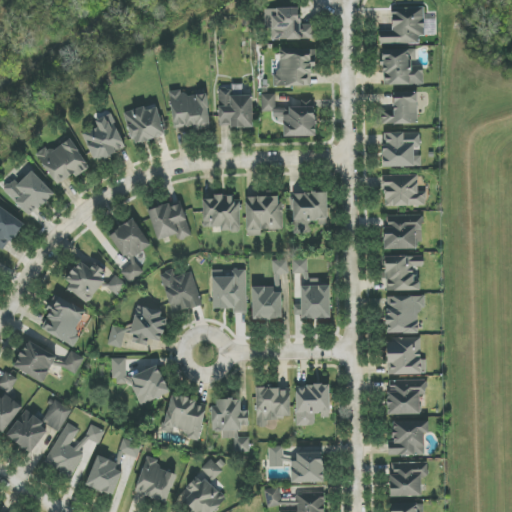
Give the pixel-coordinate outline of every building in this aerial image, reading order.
[(265,9),(267,41),(314,38),(313,25),(300,25),(299,7),(265,9)] [(392,8),(392,31),(379,31),(380,44),(419,44),(419,36),(425,36),(424,7),(392,8)] [(311,86),(310,67),(313,67),(313,49),(277,49),(278,86),(311,86)] [(383,86),(424,85),(423,66),(416,66),(416,49),(382,50),(383,86)] [(253,127),(253,95),(241,96),(241,89),(219,89),(219,127),(253,127)] [(207,92),(170,95),(173,129),(210,126),(207,92)] [(393,93),(394,111),(381,111),(381,125),(419,124),(418,92),(393,93)] [(157,104),(125,114),(134,145),(166,136),(157,104)] [(83,134),(95,162),(126,149),(112,114),(95,121),(98,128),(83,134)] [(383,133),(384,167),(421,166),(420,132),(383,133)] [(36,154),(59,187),(90,165),(71,139),(52,152),(48,146),(36,154)] [(30,217),(55,193),(33,170),(19,183),(14,179),(3,189),(30,217)] [(384,207),(426,206),(426,191),(418,192),(418,175),(384,176),(384,207)] [(327,192),(292,194),(294,234),(312,233),(312,224),(328,223),(327,192)] [(204,228),(222,227),(222,232),(241,232),(240,196),(203,197),(204,228)] [(246,197),(247,236),(262,236),(261,230),(283,230),(282,196),(246,197)] [(148,211),(158,241),(177,234),(179,241),(192,236),(180,201),(148,211)] [(0,248),(5,251),(24,222),(0,207),(0,248)] [(421,215),(384,216),(385,250),(422,249),(421,215)] [(109,235),(130,265),(121,271),(130,283),(144,273),(133,258),(152,245),(133,218),(109,235)] [(386,291),(420,291),(420,280),(416,280),(415,267),(424,267),(424,256),(385,257),(386,291)] [(331,318),(330,286),(321,286),(321,279),(308,279),(308,259),(292,259),(293,274),(304,274),(304,284),(301,284),(301,305),(294,305),(294,319),(331,318)] [(63,283),(88,303),(112,274),(96,261),(90,268),(81,260),(63,283)] [(273,260),(274,292),(280,292),(279,275),(289,274),(288,260),(273,260)] [(202,305),(192,272),(176,277),(174,270),(160,274),(173,314),(202,305)] [(246,270),(213,271),(214,310),(234,309),(234,312),(247,312),(246,270)] [(116,296),(127,286),(118,275),(106,285),(116,296)] [(274,287),(252,287),(253,320),(282,319),(282,293),(274,293),(274,287)] [(72,345),(88,312),(54,296),(47,310),(50,312),(41,330),(72,345)] [(418,334),(418,310),(425,311),(425,297),(387,296),(386,333),(418,334)] [(128,340),(147,346),(149,338),(160,342),(169,316),(140,306),(128,340)] [(108,345),(122,348),(127,329),(113,325),(108,345)] [(13,366),(42,383),(59,355),(30,338),(13,366)] [(423,375),(422,338),(387,339),(388,375),(423,375)] [(77,374),(84,358),(71,352),(64,368),(77,374)] [(159,366),(129,378),(127,374),(126,358),(112,359),(113,385),(132,384),(141,405),(170,393),(159,366)] [(18,379),(5,373),(0,382),(0,387),(11,393),(18,379)] [(389,415),(421,414),(420,396),(427,396),(427,380),(388,381),(389,415)] [(330,385),(296,385),(296,426),(315,426),(315,416),(330,416),(330,385)] [(290,418),(290,388),(256,389),(257,427),(267,427),(267,419),(290,418)] [(0,431),(3,434),(22,408),(0,391),(0,431)] [(199,438),(207,404),(171,395),(163,431),(174,434),(175,433),(199,438)] [(214,432),(223,432),(223,439),(235,439),(235,453),(250,453),(250,437),(240,438),(240,426),(249,425),(249,410),(241,411),(241,399),(213,400),(214,432)] [(61,430),(71,409),(54,401),(44,423),(61,430)] [(23,412),(8,438),(34,453),(49,427),(23,412)] [(393,422),(393,441),(389,441),(389,456),(425,456),(424,433),(429,433),(429,421),(393,422)] [(46,464),(73,477),(85,453),(82,452),(88,440),(99,445),(106,432),(87,423),(83,431),(66,423),(46,464)] [(142,445),(123,439),(119,452),(138,458),(142,445)] [(269,447),(269,467),(284,467),(284,459),(284,447),(269,447)] [(291,462),(292,484),(324,483),(323,453),(297,453),(297,461),(291,462)] [(86,486),(114,496),(125,468),(97,457),(86,486)] [(167,503),(176,475),(158,469),(160,461),(147,457),(135,493),(167,503)] [(191,511),(213,511),(226,498),(210,484),(223,470),(210,459),(202,469),(203,470),(187,488),(192,493),(182,504),(191,511)] [(390,463),(391,497),(422,496),(422,477),(428,477),(428,462),(390,463)] [(282,506),(280,488),(265,490),(267,508),(282,506)] [(324,511),(324,493),(297,494),(297,511),(279,511),(278,511),(324,511)] [(422,511),(422,503),(391,504),(390,511),(422,511)]
